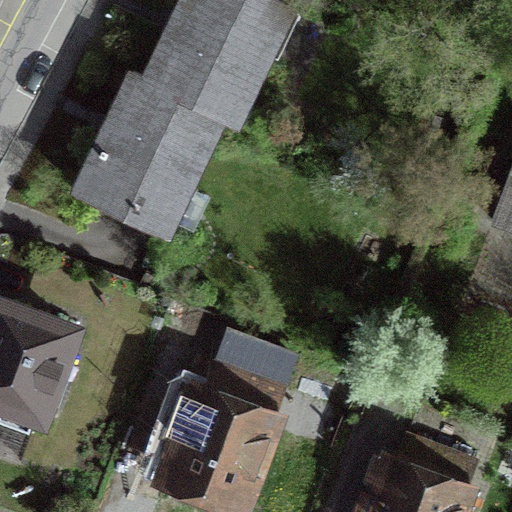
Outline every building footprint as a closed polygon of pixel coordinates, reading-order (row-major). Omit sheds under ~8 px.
[(154,83),(221,115),(234,121),(291,3),(283,0),(182,0),(167,32),(176,36),(154,83)] [(221,115),(154,83),(145,79),(147,76),(141,73),(118,121),(110,117),(76,189),(166,231),(221,115)] [(511,160),(502,186),(511,189),(511,160)] [(72,329),(0,300),(0,398),(3,399),(0,405),(0,419),(28,430),(36,411),(39,412),(72,329)] [(206,393),(186,386),(173,425),(181,428),(167,469),(243,496),(282,385),(217,362),(206,393)] [(398,463),(379,456),(364,496),(375,500),(370,511),(454,511),(474,461),(408,436),(398,463)]
